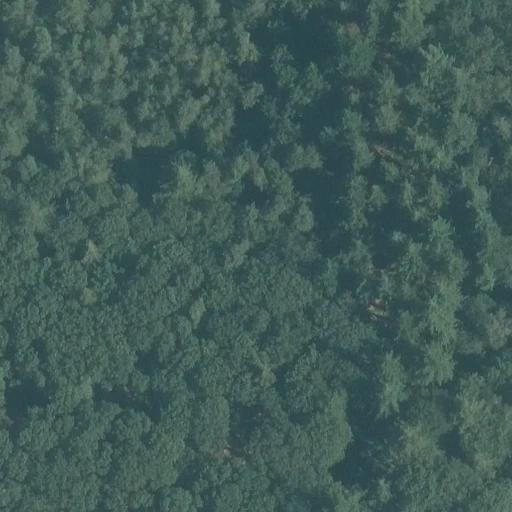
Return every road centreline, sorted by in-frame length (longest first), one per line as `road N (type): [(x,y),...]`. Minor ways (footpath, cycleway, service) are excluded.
road 1 (track): [(345,280),(0,207)]
road 2 (track): [(280,0),(345,280)]
road 3 (track): [(319,511),(367,434),(369,391),(345,280)]
